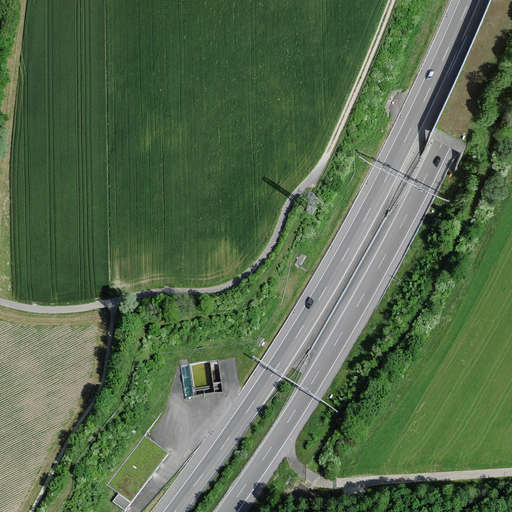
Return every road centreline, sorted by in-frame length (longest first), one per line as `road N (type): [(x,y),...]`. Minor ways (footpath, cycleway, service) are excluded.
road 1 (motorway): [(469,0),(326,287),(174,511)]
road 2 (motorway): [(226,511),(400,227),(506,0)]
road 3 (track): [(0,301),(69,309),(218,289),(244,276),(322,160),(391,0)]
road 4 (track): [(31,511),(100,387),(114,301)]
